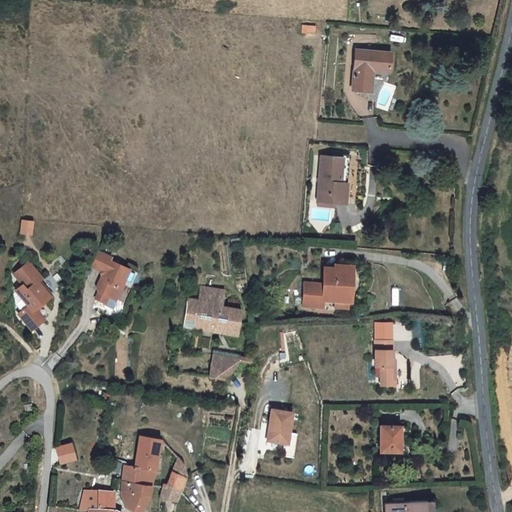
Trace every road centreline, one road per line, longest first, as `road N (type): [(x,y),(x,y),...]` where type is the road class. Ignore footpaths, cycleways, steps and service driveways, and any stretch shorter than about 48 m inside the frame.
road 1 (tertiary): [(497,511),(478,402),(472,222),(511,18)]
road 2 (residential): [(0,384),(21,371),(46,380),(41,511)]
